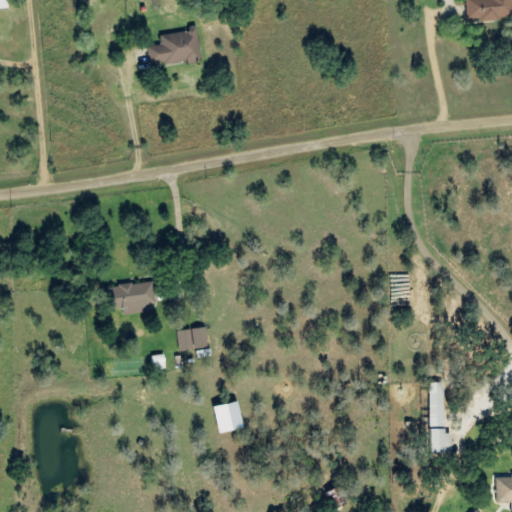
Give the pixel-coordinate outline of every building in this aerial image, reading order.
[(461,0),(462,21),(509,19),(507,0),(461,0)] [(161,35),(162,47),(149,48),(152,69),(202,62),(198,30),(161,35)] [(157,304),(154,282),(117,287),(121,317),(148,313),(147,306),(157,304)] [(177,333),(180,353),(196,350),(197,359),(211,357),(206,328),(177,333)] [(151,357),(153,372),(167,370),(165,356),(151,357)] [(442,384),(426,384),(425,452),(447,452),(447,435),(441,434),(442,384)] [(238,429),(232,403),(207,408),(212,434),(238,429)] [(511,511),(511,477),(490,478),(491,504),(505,504),(504,511),(511,511)]
